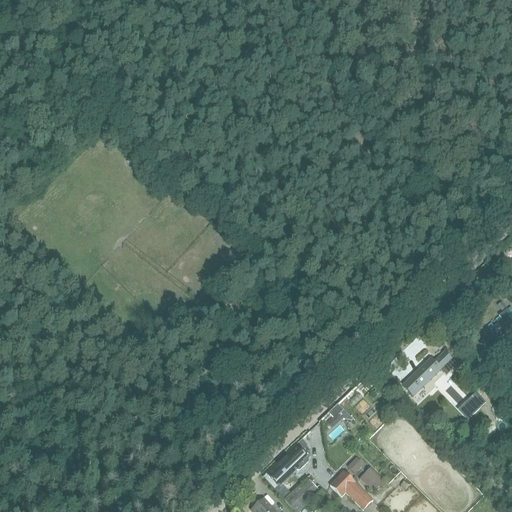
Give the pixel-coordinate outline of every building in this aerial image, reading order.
[(18,227),(28,226),(27,213),(17,214),(18,227)] [(507,310),(499,316),(498,317),(502,322),(494,328),(499,335),(498,336),(499,337),(500,336),(503,339),(502,337),(511,329),(511,325),(507,319),(511,316),(507,310)] [(402,387),(410,395),(419,387),(422,390),(442,371),(443,372),(448,368),(451,372),(457,366),(444,353),(434,363),(431,360),(402,387)] [(481,366),(477,372),(484,375),(487,369),(481,366)] [(338,407),(329,415),(334,420),(338,416),(342,421),(351,422),(353,421),(338,407)] [(333,436),(345,424),(338,417),(325,428),(333,436)] [(266,475),(273,482),(277,486),(295,469),(297,471),(299,471),(308,463),(308,460),(306,458),(296,447),(266,475)] [(349,468),(354,474),(363,466),(357,460),(349,468)] [(359,480),(373,494),(384,484),(370,470),(359,480)] [(330,487),(341,499),(346,494),(363,511),(373,502),(355,485),(344,473),(330,487)] [(307,480),(284,501),(294,511),(300,511),(320,494),(307,480)] [(251,511),(273,511),(264,501),(251,511)]
